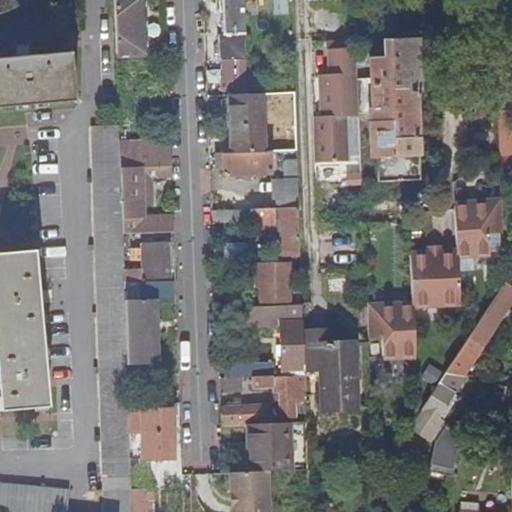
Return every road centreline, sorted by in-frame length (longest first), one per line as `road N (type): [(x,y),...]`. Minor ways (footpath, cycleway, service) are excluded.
road 1 (residential): [(188,0),(212,478)]
road 2 (unknown): [(301,0),(316,308)]
